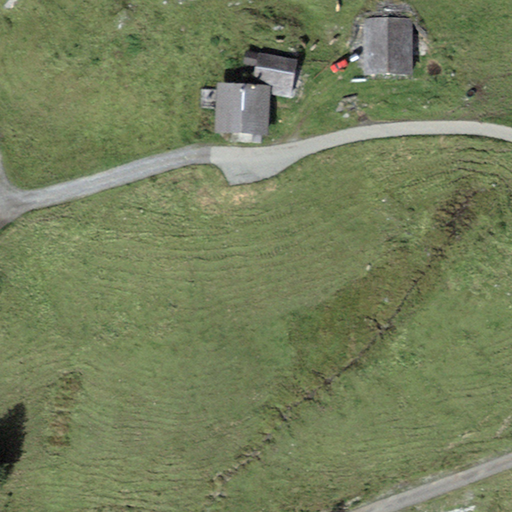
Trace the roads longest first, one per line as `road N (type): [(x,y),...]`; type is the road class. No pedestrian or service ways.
road 1 (track): [(511,134),(416,126),(276,153),(209,152),(0,206)]
road 2 (track): [(364,511),(511,458)]
